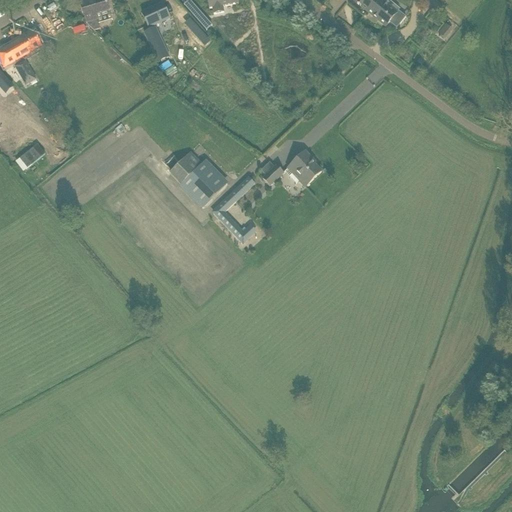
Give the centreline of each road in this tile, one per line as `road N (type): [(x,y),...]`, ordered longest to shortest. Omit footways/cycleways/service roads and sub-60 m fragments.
road 1 (unclassified): [(299,0),(494,138)]
road 2 (track): [(511,333),(445,440),(438,470),(446,486)]
